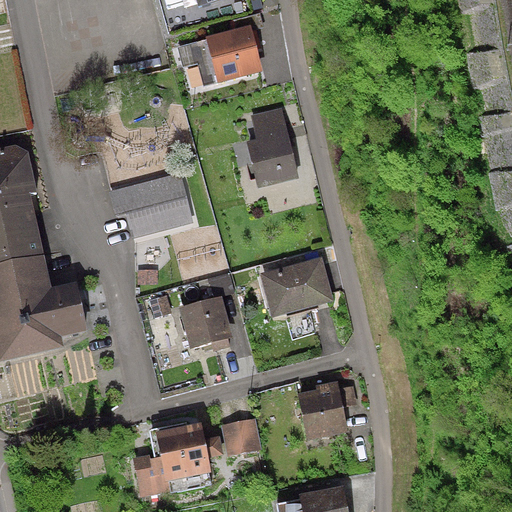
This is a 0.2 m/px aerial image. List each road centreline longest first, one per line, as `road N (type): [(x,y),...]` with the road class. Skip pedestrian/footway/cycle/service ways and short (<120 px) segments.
road 1 (residential): [(0,446),(367,353)]
road 2 (residential): [(367,353),(289,0)]
road 3 (residential): [(367,353),(380,407),(384,511)]
